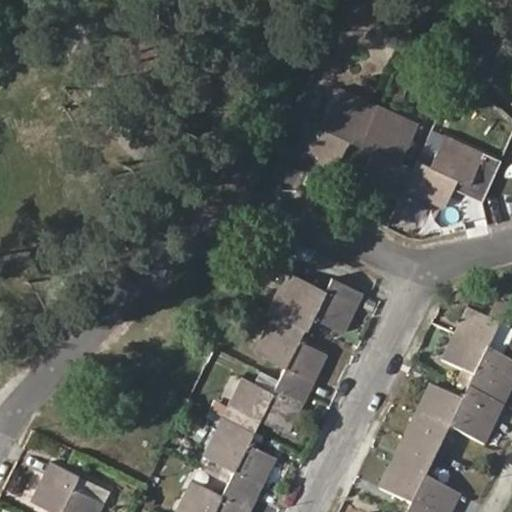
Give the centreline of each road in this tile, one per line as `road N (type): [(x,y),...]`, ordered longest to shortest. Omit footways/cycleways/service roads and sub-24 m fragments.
road 1 (residential): [(421,276),(280,217),(201,225),(78,341),(0,437)]
road 2 (residential): [(306,511),(421,276)]
